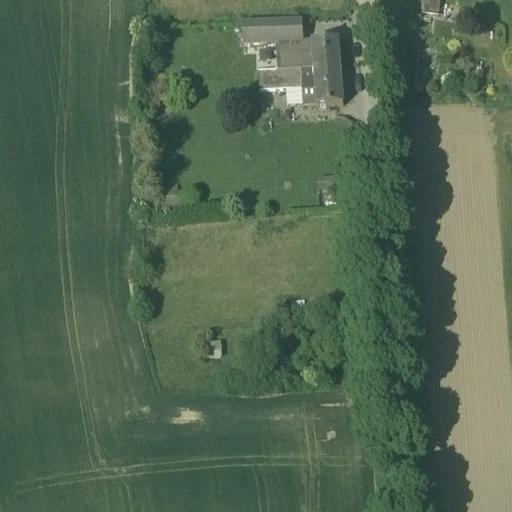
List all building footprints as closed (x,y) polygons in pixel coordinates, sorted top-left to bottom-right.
[(423,0),(421,15),(438,18),(440,0),(423,0)] [(279,72),(340,69),(338,42),(304,44),(302,24),(242,26),(243,47),(278,46),(279,72)] [(279,72),(258,73),(244,73),(245,89),(258,88),(258,93),(301,91),(302,110),(342,108),(340,69),(279,72)] [(334,192),(333,180),(317,181),(318,193),(334,192)] [(195,195),(179,195),(179,184),(169,185),(169,196),(161,196),(162,215),(196,214),(195,195)]
